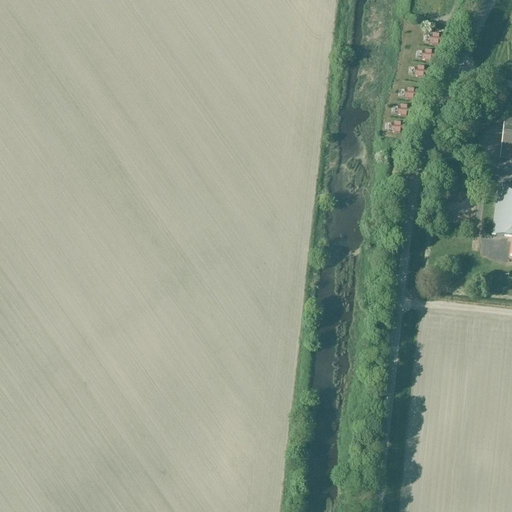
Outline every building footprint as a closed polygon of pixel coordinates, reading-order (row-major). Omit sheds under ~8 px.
[(438,44),(441,45),(442,36),(439,35),(439,34),(432,33),(432,35),(429,34),(428,43),(431,44),(431,45),(438,46),(438,44)] [(431,62),(431,61),(434,61),(435,52),(432,52),(432,50),(425,50),(425,51),(422,51),(421,60),(424,60),(424,61),(431,62)] [(414,76),(417,76),(416,78),(423,78),(423,77),(427,77),(427,68),(424,68),(424,67),(417,66),(417,67),(414,67),(414,76)] [(413,100),(413,99),(416,99),(417,90),(414,90),(414,89),(407,88),(407,90),(404,89),(403,98),(407,98),(406,100),(413,100)] [(400,116),(406,117),(407,115),(410,116),(410,107),(407,107),(407,105),(400,105),(400,106),(397,106),(397,115),(400,115),(400,116)] [(511,113),(504,113),(499,158),(511,159),(511,113)] [(391,123),(390,132),(393,132),(393,133),(400,134),(400,132),(403,133),(404,124),(401,123),(401,122),(394,122),(394,123),(391,123)] [(511,187),(497,186),(492,235),(511,237),(509,256),(511,256),(511,187)]
